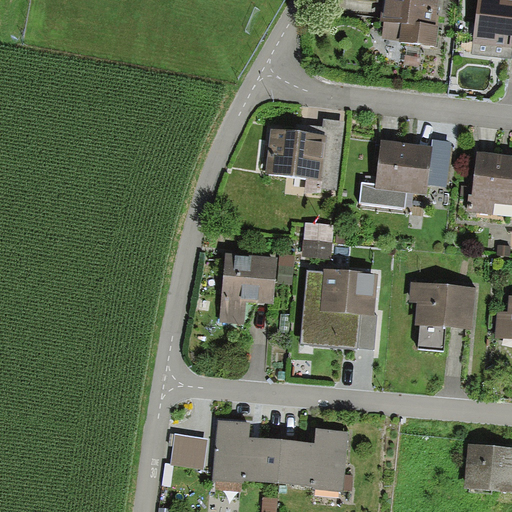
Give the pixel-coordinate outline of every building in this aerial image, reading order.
[(427,45),(430,0),(382,0),(379,41),(427,45)] [(511,0),(476,0),(472,42),(511,45),(511,0)] [(311,132),(266,128),(263,172),(303,176),(302,192),(332,195),(338,119),(312,117),(311,132)] [(376,144),(373,186),(401,189),(423,190),(427,148),(376,144)] [(435,144),(436,177),(453,176),(452,144),(435,144)] [(511,156),(473,153),(469,198),(511,201),(511,156)] [(401,189),(373,186),(357,185),(355,204),(400,208),(401,189)] [(328,223),(301,222),(300,264),(327,265),(328,223)] [(269,258),(219,256),(216,321),(239,322),(240,299),(267,300),(269,258)] [(372,274),(307,269),(305,287),(317,288),(313,333),(341,335),(343,311),(369,313),(372,274)] [(470,287),(405,283),(404,301),(415,302),(413,347),(441,348),(442,325),(468,326),(470,287)] [(275,485),(277,439),(244,437),(245,423),(213,421),(210,481),(275,485)] [(310,441),(277,439),(275,485),(339,488),(343,429),(310,427),(310,441)] [(176,466),(210,467),(211,435),(177,434),(176,466)] [(511,447),(465,445),(464,488),(500,489),(501,480),(511,480),(511,447)]
